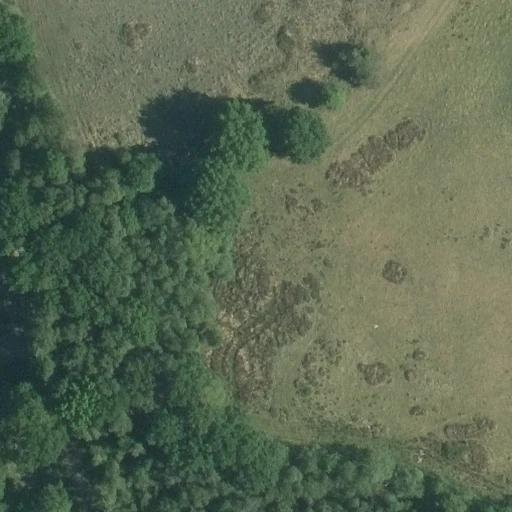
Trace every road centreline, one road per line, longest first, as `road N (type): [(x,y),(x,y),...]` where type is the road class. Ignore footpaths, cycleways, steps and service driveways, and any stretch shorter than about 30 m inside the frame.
road 1 (track): [(0,239),(226,170),(322,152),(361,122),(447,0)]
road 2 (unclassified): [(87,511),(0,260)]
